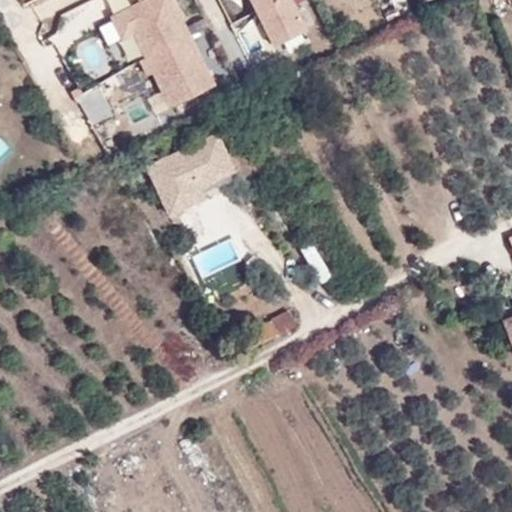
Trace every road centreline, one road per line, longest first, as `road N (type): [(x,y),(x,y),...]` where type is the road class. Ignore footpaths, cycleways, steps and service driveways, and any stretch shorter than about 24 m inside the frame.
road 1 (residential): [(511,226),(216,380)]
road 2 (track): [(0,485),(216,380)]
road 3 (residential): [(6,0),(79,134)]
